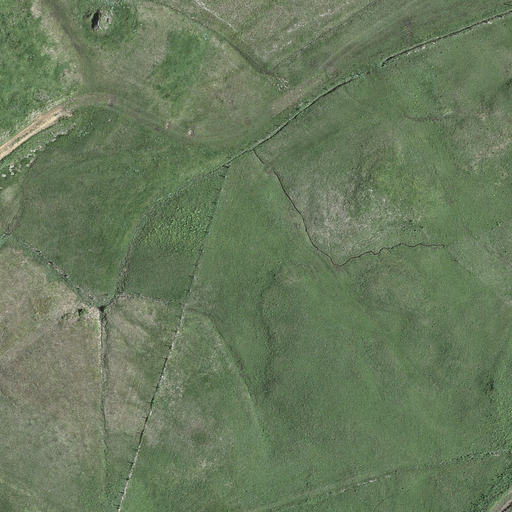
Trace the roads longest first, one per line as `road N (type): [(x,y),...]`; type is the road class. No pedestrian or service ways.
road 1 (track): [(319,83),(257,123),(207,137),(97,100),(60,108),(0,147)]
road 2 (track): [(319,83),(407,33),(504,0)]
